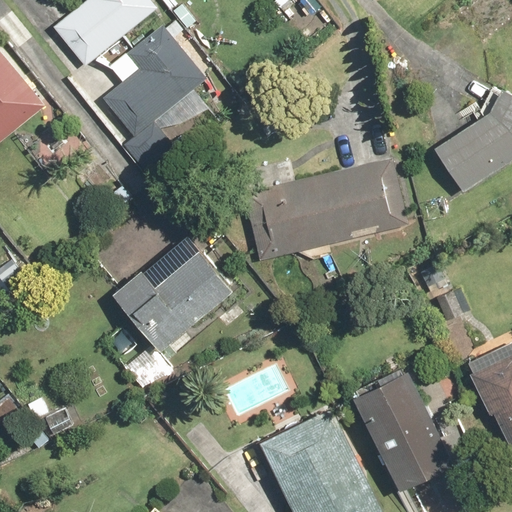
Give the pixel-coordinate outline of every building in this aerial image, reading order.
[(158,5),(154,0),(82,0),(54,23),(88,64),(158,5)] [(298,24),(316,10),(307,0),(289,0),(282,6),(298,24)] [(484,42),(511,18),(511,0),(473,0),(459,13),(484,42)] [(210,74),(164,21),(130,50),(141,63),(102,97),(134,134),(125,141),(149,168),(177,144),(156,119),(166,111),(172,119),(197,98),(190,91),(210,74)] [(0,140),(48,99),(0,43),(0,140)] [(436,143),(466,190),(511,160),(511,91),(501,86),(492,108),(436,143)] [(242,169),(263,258),(410,223),(394,154),(295,177),(290,157),(242,169)] [(161,345),(236,284),(194,232),(148,270),(145,266),(116,290),(159,342),(130,365),(145,383),(174,360),(161,345)] [(511,335),(466,358),(511,449),(511,335)] [(457,460),(409,365),(355,392),(403,487),(457,460)] [(76,422),(67,405),(53,412),(42,393),(23,404),(42,440),(76,422)] [(385,511),(334,403),(262,437),(297,511),(385,511)]
